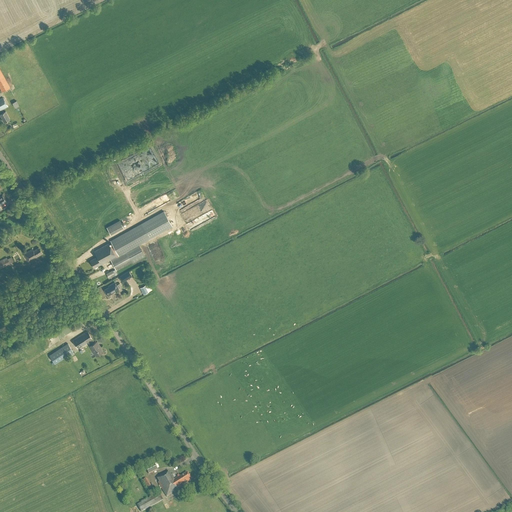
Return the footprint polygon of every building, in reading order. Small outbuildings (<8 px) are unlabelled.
[(0,70),(0,88),(2,92),(10,88),(0,70)] [(0,113),(0,114),(4,122),(10,119),(6,111),(4,112),(2,109),(7,106),(3,97),(0,98),(0,112),(1,113),(0,113)] [(172,226),(164,211),(111,241),(112,243),(110,244),(109,243),(94,251),(97,257),(90,261),(94,268),(101,264),(110,259),(116,269),(132,261),(132,262),(145,255),(139,244),(172,226)] [(107,227),(110,234),(124,227),(120,220),(107,227)] [(42,254),(39,247),(33,251),(32,249),(23,254),(28,262),(42,254)] [(0,260),(0,268),(13,261),(11,256),(7,258),(7,257),(0,260)] [(119,276),(122,282),(132,276),(129,270),(119,276)] [(104,290),(108,296),(119,289),(118,288),(120,287),(118,283),(116,285),(114,282),(108,286),(108,287),(104,290)] [(152,289),(149,284),(146,286),(146,285),(140,288),(143,294),(149,291),(152,289)] [(61,328),(55,332),(59,338),(78,326),(74,320),(61,328)] [(87,331),(73,340),(78,348),(87,342),(93,351),(96,355),(96,356),(103,351),(99,345),(97,341),(93,343),(91,340),(92,339),(87,331)] [(68,343),(49,355),(53,362),(51,362),(53,365),(70,354),(71,356),(74,354),(68,343)] [(87,356),(90,360),(93,357),(85,347),(82,349),(85,353),(82,356),(84,358),(87,356)] [(148,474),(157,470),(155,465),(146,469),(148,474)] [(177,476),(178,478),(174,480),(171,475),(170,476),(167,471),(156,478),(159,483),(158,483),(167,497),(185,486),(184,485),(192,480),(187,473),(180,477),(179,475),(177,476)] [(142,482),(151,497),(156,494),(146,479),(142,482)] [(141,511),(163,501),(159,494),(137,505),(140,511),(141,511)]
